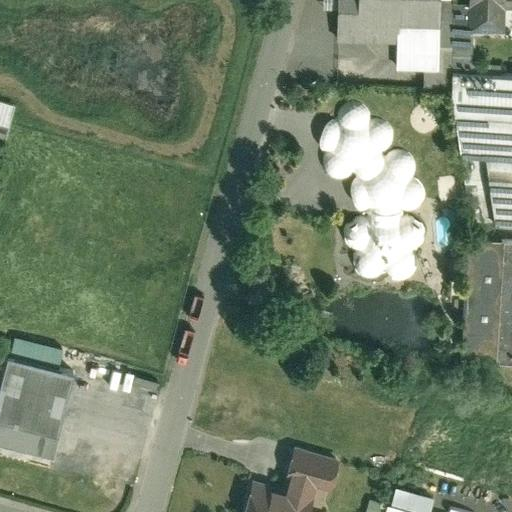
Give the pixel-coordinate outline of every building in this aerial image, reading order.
[(336,0),(336,39),(395,39),(395,71),(438,71),(438,47),(438,0),(336,0)] [(450,0),(438,0),(438,47),(450,47),(450,0)] [(511,0),(461,0),(461,30),(497,31),(498,6),(511,6),(511,0)] [(450,93),(466,221),(511,224),(511,74),(452,73),(450,93)] [(12,104),(0,101),(0,141),(2,142),(12,104)] [(331,122),(322,123),(311,136),(313,149),(322,152),(316,163),(324,176),(340,177),(348,172),(351,176),(343,187),(345,200),(354,208),(361,209),(361,220),(344,222),(336,237),(343,250),(352,251),(345,261),(351,275),(372,276),(378,271),(384,277),(400,276),(409,263),(403,252),(416,247),(419,231),(406,220),(393,220),(393,211),(406,210),(418,196),(410,168),(404,155),(387,152),(378,158),(373,154),(383,147),(384,128),(375,121),(364,121),(363,115),(356,105),(340,105),(331,112),(331,122)] [(511,241),(461,238),(461,244),(452,358),(503,362),(511,362),(511,241)] [(0,446),(47,459),(70,376),(7,358),(0,381),(0,446)] [(304,511),(301,511),(308,486),(322,490),(331,459),(332,456),(287,443),(286,446),(277,477),(280,477),(277,490),(262,486),(263,482),(246,477),(236,511),(304,511)] [(396,490),(391,504),(418,511),(429,511),(433,499),(396,490)] [(418,511),(391,504),(384,502),(380,511),(418,511)]
